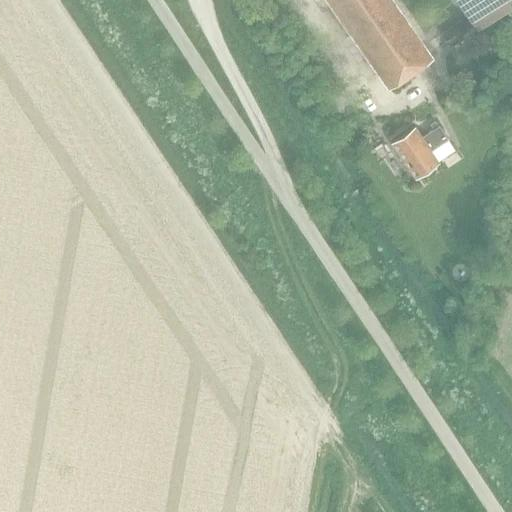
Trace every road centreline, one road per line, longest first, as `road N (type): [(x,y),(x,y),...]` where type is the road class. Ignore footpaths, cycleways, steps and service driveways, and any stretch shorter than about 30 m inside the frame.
road 1 (unclassified): [(496,511),(279,180)]
road 2 (unclassified): [(279,180),(157,0)]
road 3 (residential): [(203,0),(204,16),(277,153),(279,180)]
